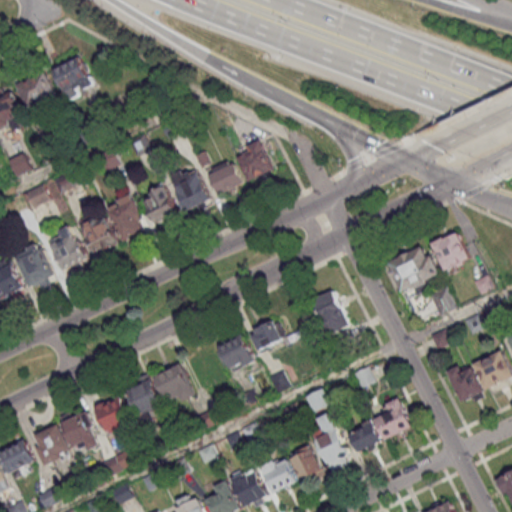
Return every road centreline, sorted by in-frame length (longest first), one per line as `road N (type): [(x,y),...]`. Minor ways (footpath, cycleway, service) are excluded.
road 1 (tertiary): [(72,371),(482,173)]
road 2 (tertiary): [(362,180),(0,353)]
road 3 (motorway): [(180,0),(511,130)]
road 4 (residential): [(484,511),(328,196)]
road 5 (motorway): [(511,96),(257,0)]
road 6 (residential): [(511,424),(331,511)]
road 7 (motorway): [(108,0),(260,86)]
road 8 (residential): [(328,196),(298,141),(210,95)]
